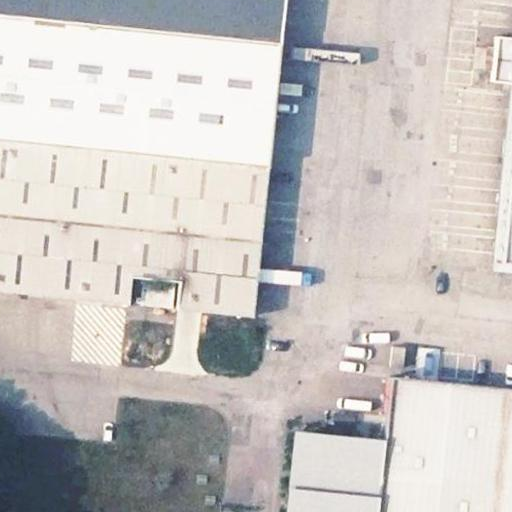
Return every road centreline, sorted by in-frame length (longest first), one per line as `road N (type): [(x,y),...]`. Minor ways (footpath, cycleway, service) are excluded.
road 1 (unknown): [(293,382),(0,372)]
road 2 (unknown): [(335,275),(511,297)]
